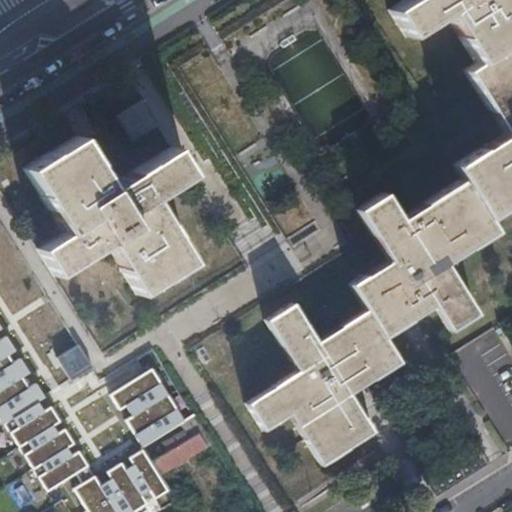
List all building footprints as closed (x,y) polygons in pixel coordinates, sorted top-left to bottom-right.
[(300,0),(299,1),(311,20),(340,0),(300,0)] [(365,308),(322,335),(354,387),(397,359),(381,333),(433,301),(449,326),(475,310),(443,260),(493,228),(484,214),(511,196),(511,4),(509,0),(401,0),(388,9),(402,32),(440,8),(473,58),(461,66),(501,130),(451,161),(459,174),(395,215),(379,190),(354,206),(386,257),(348,281),(365,308)] [(411,90),(389,103),(405,129),(427,115),(411,90)] [(152,195),(137,169),(110,186),(77,134),(24,167),(65,231),(40,248),(57,274),(107,242),(138,292),(190,260),(151,196),(152,195)] [(173,145),(137,169),(152,195),(190,171),(173,145)] [(354,387),(322,335),(315,339),(290,301),(264,318),(297,368),(287,375),(334,452),(362,434),(350,414),(359,409),(347,391),(354,387)] [(0,415),(47,490),(76,472),(82,481),(73,487),(88,511),(132,511),(170,489),(161,475),(153,463),(143,446),(128,456),(133,463),(130,465),(126,467),(122,460),(107,469),(112,476),(106,479),(100,483),(92,469),(79,449),(72,454),(70,450),(67,446),(74,441),(65,427),(58,431),(55,427),(53,424),(60,419),(51,404),(44,409),(41,404),(38,400),(46,395),(36,381),(29,385),(26,380),(23,375),(29,370),(20,355),(13,360),(11,356),(8,352),(16,347),(6,333),(0,336),(0,326),(1,325),(0,323),(0,415)] [(82,343),(61,356),(75,379),(96,366),(82,343)] [(156,368),(113,392),(123,408),(130,404),(133,409),(136,414),(129,419),(139,436),(144,446),(179,424),(185,420),(156,368)] [(334,452),(287,375),(245,401),(262,427),(287,411),(320,461),(334,452)] [(350,414),(362,434),(371,428),(359,409),(350,414)] [(153,463),(161,475),(212,443),(194,414),(185,420),(179,424),(186,435),(165,447),(169,454),(153,463)]
